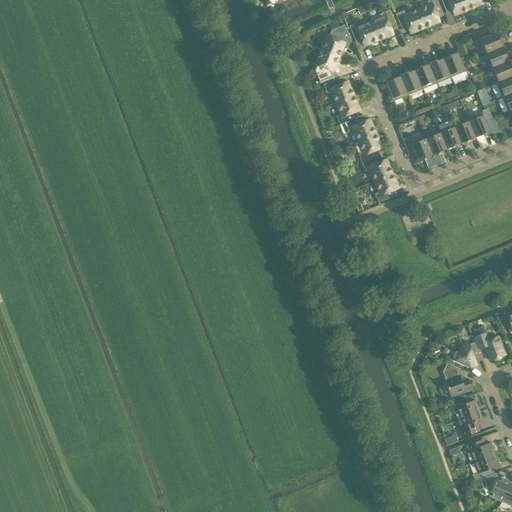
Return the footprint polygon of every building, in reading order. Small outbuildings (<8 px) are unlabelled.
[(429,5),(417,10),(425,28),(440,22),(438,16),(443,14),(437,0),(430,0),(428,1),(428,3),(429,5)] [(469,10),(464,0),(441,0),(447,13),(452,10),(455,16),(469,10)] [(464,0),(469,10),(484,4),(482,0),(464,0)] [(382,17),(371,22),(379,41),(393,34),(391,29),(397,27),(390,10),(382,13),(381,15),(382,17)] [(425,28),(417,10),(406,14),(405,10),(395,14),(402,31),(408,29),(410,34),(425,28)] [(379,41),(371,22),(360,27),(359,24),(357,23),(349,27),(356,43),(362,41),(364,47),(379,41)] [(327,35),(321,50),(339,57),(345,43),(351,40),(345,25),(332,30),(329,36),(327,35)] [(478,37),(485,54),(505,46),(503,40),(500,41),(497,33),(492,34),(491,32),(478,37)] [(461,41),(455,44),(458,49),(460,48),(463,47),(461,41)] [(485,54),(491,69),(509,61),(506,53),(508,52),(505,46),(485,54)] [(339,57),(321,50),(315,65),(317,65),(315,71),(320,84),(335,78),(333,72),(339,57)] [(452,56),(444,60),(451,77),(466,71),(464,66),(462,63),(457,51),(451,54),(452,56)] [(435,60),(428,63),(437,83),(451,77),(444,60),(436,63),(435,60)] [(491,69),(497,83),(511,76),(511,68),(509,61),(491,69)] [(423,68),(415,71),(422,89),(437,83),(428,63),(422,65),(423,68)] [(406,72),(400,75),(408,95),(422,89),(415,71),(407,75),(406,72)] [(408,95),(400,75),(393,77),(395,80),(386,83),(388,88),(385,89),(391,102),(408,95)] [(511,76),(497,83),(502,97),(511,93),(511,76)] [(331,92),(335,103),(354,96),(348,81),(342,83),(340,78),(324,85),(327,93),(329,93),(331,92)] [(511,93),(502,97),(508,112),(511,110),(511,93)] [(340,125),(346,123),(345,123),(357,118),(355,113),(360,111),(354,96),(335,103),(340,115),(336,116),(340,125)] [(489,109),(482,112),(483,113),(486,121),(493,119),(489,109)] [(483,113),(468,119),(476,137),(484,134),(485,136),(491,134),(489,128),(486,121),(483,113)] [(424,115),(418,118),(421,125),(427,122),(424,115)] [(353,130),(357,141),(376,134),(370,119),(364,121),(362,116),(357,118),(345,123),(346,123),(349,132),(353,130)] [(493,119),(486,121),(489,128),(497,125),(494,118),(493,119)] [(468,119),(454,125),(462,146),(469,143),(467,141),(476,137),(468,119)] [(454,125),(439,131),(447,149),(455,146),(456,148),(462,146),(454,125)] [(439,131),(425,137),(433,157),(440,155),(439,152),(447,149),(439,131)] [(359,155),(362,163),(379,156),(377,151),(382,149),(376,134),(357,141),(362,152),(360,153),(359,155)] [(433,157),(425,137),(408,144),(413,157),(416,156),(418,161),(427,157),(428,160),(433,157)] [(369,171),(374,182),(393,174),(386,159),(381,161),(379,156),(362,163),(365,171),(367,171),(369,171)] [(345,179),(356,174),(353,167),(342,172),(345,179)] [(393,174),(374,182),(378,193),(375,194),(379,203),(395,196),(393,191),(399,189),(393,174)] [(472,329),(475,338),(480,349),(485,347),(491,361),(505,356),(498,337),(488,341),(482,325),(472,329)] [(456,361),(471,368),(477,366),(475,360),(481,358),(475,343),(469,345),(469,343),(463,346),(463,347),(461,348),(456,361)] [(446,381),(452,397),(471,390),(468,380),(462,382),(460,376),(458,377),(457,375),(460,369),(447,363),(443,373),(446,381)] [(458,412),(461,419),(480,412),(476,401),(465,405),(463,399),(449,405),(453,414),(458,412)] [(480,412),(461,419),(464,427),(459,429),(463,440),(466,439),(465,437),(475,433),(473,428),(484,424),(480,412)] [(467,446),(473,463),(496,454),(492,443),(483,447),(480,441),(467,446)] [(480,479),(480,480),(493,475),(491,469),(500,466),(496,454),(473,463),(477,473),(472,475),(475,481),(480,479)] [(490,497),(501,502),(509,482),(506,480),(504,477),(499,479),(496,473),(493,475),(480,480),(483,489),(487,488),(490,497)] [(511,483),(509,482),(501,502),(511,506),(511,505),(511,483)]
